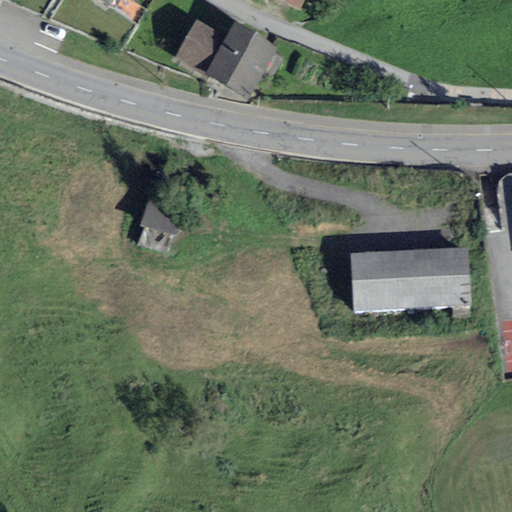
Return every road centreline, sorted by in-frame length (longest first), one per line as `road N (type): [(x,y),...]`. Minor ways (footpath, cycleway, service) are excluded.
road 1 (primary): [(511,149),(353,144),(227,127),(0,62)]
road 2 (residential): [(511,96),(400,77),(225,0)]
